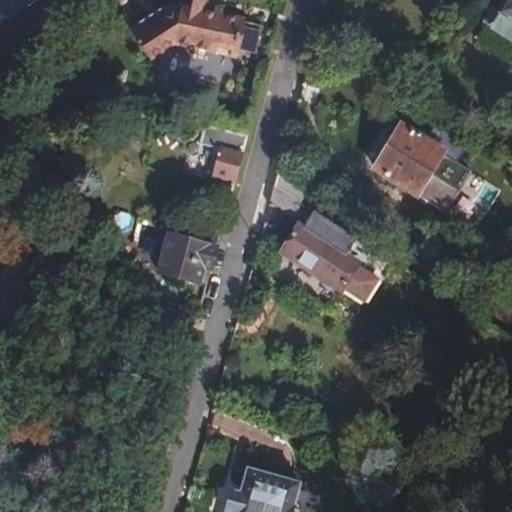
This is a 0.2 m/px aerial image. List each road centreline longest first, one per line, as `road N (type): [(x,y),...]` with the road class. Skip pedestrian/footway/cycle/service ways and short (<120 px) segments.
road 1 (residential): [(208,341),(305,0)]
road 2 (residential): [(208,341),(0,213)]
road 3 (residential): [(160,511),(208,341)]
